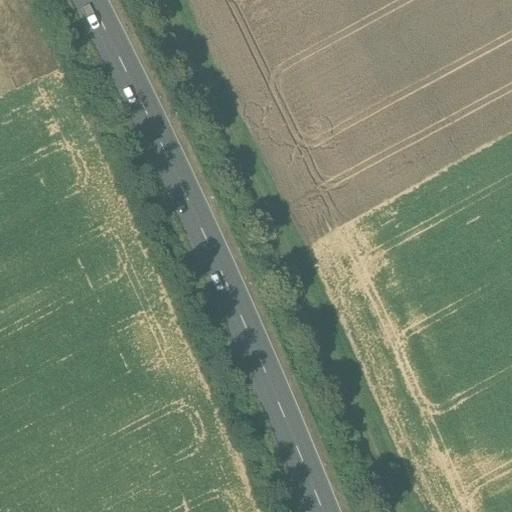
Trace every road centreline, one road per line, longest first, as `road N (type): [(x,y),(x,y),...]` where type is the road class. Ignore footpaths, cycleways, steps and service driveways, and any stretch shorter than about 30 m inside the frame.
road 1 (track): [(156,0),(224,129),(395,511)]
road 2 (primary): [(317,511),(233,298),(87,0)]
